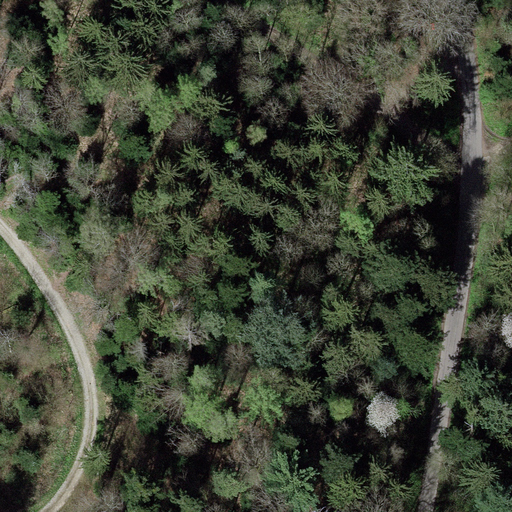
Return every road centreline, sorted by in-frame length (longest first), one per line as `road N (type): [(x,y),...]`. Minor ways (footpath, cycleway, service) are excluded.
road 1 (unclassified): [(422,511),(471,178),(453,0)]
road 2 (track): [(0,226),(58,310),(84,386),(80,465),(51,511)]
road 3 (track): [(471,178),(218,0)]
